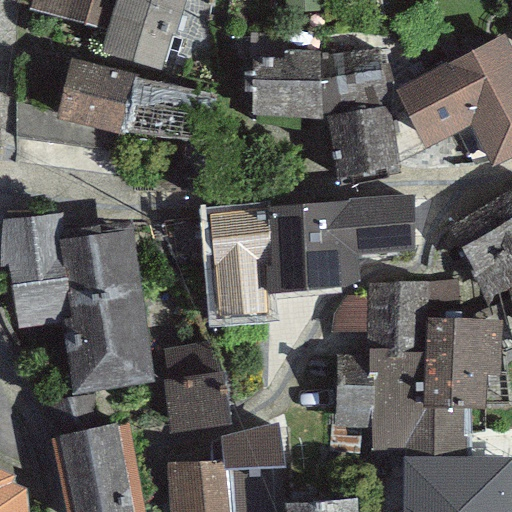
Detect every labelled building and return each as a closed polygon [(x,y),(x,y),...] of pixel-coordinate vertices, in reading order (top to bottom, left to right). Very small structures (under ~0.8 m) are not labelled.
[(113,0),(29,0),(29,1),(107,22),(113,0)] [(113,0),(107,22),(100,42),(159,61),(179,0),(113,0)] [(511,39),(504,25),(447,56),(476,110),(470,113),(492,154),(511,142),(511,39)] [(381,50),(318,58),(321,105),(322,108),(325,107),(388,97),(381,50)] [(134,68),(70,53),(57,109),(120,124),(134,68)] [(447,56),(395,83),(424,138),(470,113),(476,110),(447,56)] [(253,109),(256,109),(254,120),(298,125),(297,107),(321,105),(318,58),(252,61),(253,109)] [(213,85),(134,68),(120,124),(185,133),(179,184),(231,184),(239,134),(207,130),(213,85)] [(388,97),(325,107),(337,175),(400,164),(388,97)] [(511,185),(449,221),(484,291),(508,281),(511,293),(511,185)] [(413,188),(267,196),(270,254),(264,255),(266,280),(358,275),(356,243),(415,240),(413,188)] [(63,208),(0,216),(0,258),(1,264),(6,263),(14,318),(59,312),(69,310),(58,229),(65,228),(63,208)] [(65,228),(58,229),(69,310),(59,312),(71,381),(153,369),(130,219),(65,228)] [(257,223),(208,227),(215,306),(265,302),(257,223)] [(431,278),(366,278),(367,291),(345,292),(332,310),(330,350),(367,351),(367,342),(424,343),(425,309),(432,310),(431,278)] [(501,311),(432,310),(425,309),(424,343),(423,396),(462,396),(485,397),(486,363),(500,364),(501,311)] [(404,441),(404,451),(465,451),(466,428),(462,428),(462,396),(423,396),(424,343),(367,342),(367,351),(330,350),(330,358),(307,358),(306,419),(370,420),(370,441),(404,441)] [(222,362),(160,371),(168,428),(230,419),(222,362)] [(59,429),(50,431),(59,470),(136,455),(128,412),(118,414),(117,410),(57,423),(59,429)] [(277,415),(216,430),(222,453),(166,456),(168,511),(270,511),(267,457),(287,453),(277,415)] [(465,451),(404,451),(404,511),(509,511),(509,450),(465,451)] [(136,455),(59,470),(67,511),(100,511),(123,508),(146,503),(136,455)] [(13,470),(0,464),(0,511),(28,511),(25,482),(10,475),(13,470)] [(357,511),(356,482),(284,486),(284,511),(357,511)]
